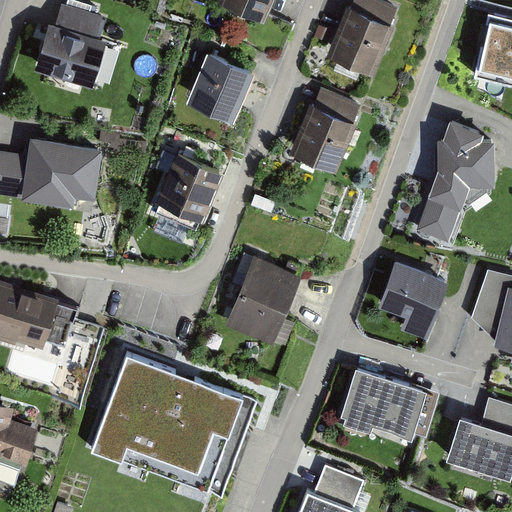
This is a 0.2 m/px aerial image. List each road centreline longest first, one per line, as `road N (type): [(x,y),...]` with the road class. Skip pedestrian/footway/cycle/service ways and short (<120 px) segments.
road 1 (residential): [(265,511),(454,0)]
road 2 (residential): [(314,0),(216,258),(202,274),(171,283),(0,258)]
